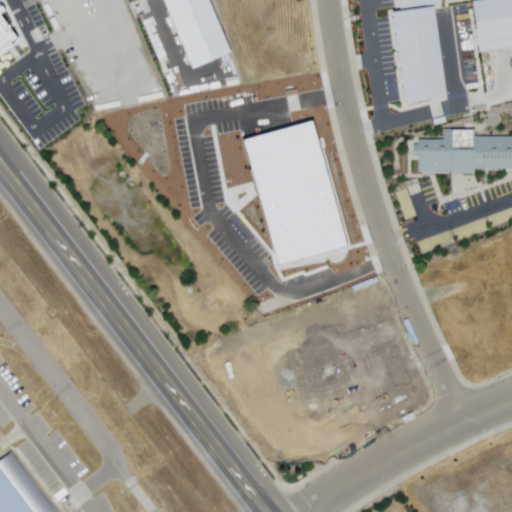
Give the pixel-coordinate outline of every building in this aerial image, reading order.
[(0,0),(0,13),(14,35),(0,41),(0,0)] [(158,0),(206,0),(228,52),(189,68),(158,0)] [(511,0),(480,0),(473,1),(480,52),(511,47),(511,0)] [(394,12),(435,6),(448,98),(407,104),(394,12)] [(511,136),(511,170),(474,170),(474,174),(417,174),(417,157),(412,157),(412,145),(417,145),(417,139),(442,139),(442,129),(474,129),(474,136),(511,136)] [(0,511),(0,457),(11,449),(59,511),(0,511)]
